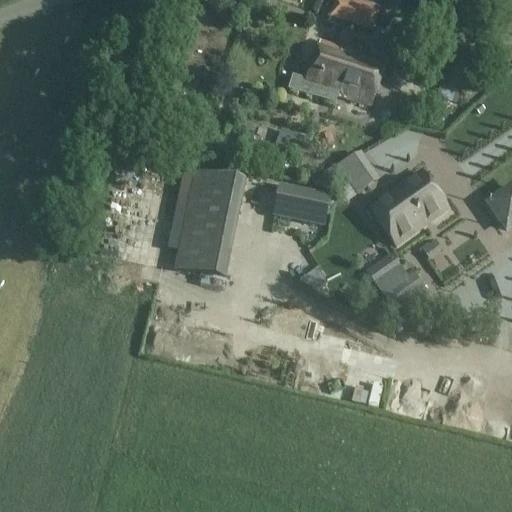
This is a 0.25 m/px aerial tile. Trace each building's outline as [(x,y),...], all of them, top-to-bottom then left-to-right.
[(381,9),(353,0),(336,0),(336,1),(329,20),(372,34),(381,9)] [(335,106),(337,98),(370,109),(384,66),(344,53),(345,53),(320,45),(308,84),(293,79),(289,91),(335,106)] [(440,84),(463,91),(473,58),(451,51),(440,84)] [(273,152),(295,161),(304,139),(281,131),(273,152)] [(195,175),(174,274),(223,285),(244,186),(195,175)] [(446,213),(420,176),(370,211),(396,248),(446,213)] [(511,205),(511,185),(501,193),(510,207),(511,205)] [(271,219),(323,230),(330,199),(278,187),(271,219)] [(511,217),(492,187),(470,202),(495,239),(511,227),(511,217)] [(392,256),(366,274),(376,289),(388,280),(399,272),(402,270),(401,269),(392,256)] [(451,277),(457,288),(492,269),(487,258),(451,277)] [(415,283),(411,277),(385,295),(397,312),(420,296),(413,285),(415,283)]
